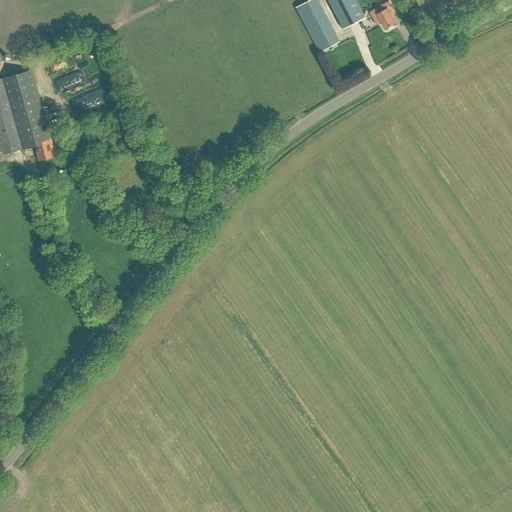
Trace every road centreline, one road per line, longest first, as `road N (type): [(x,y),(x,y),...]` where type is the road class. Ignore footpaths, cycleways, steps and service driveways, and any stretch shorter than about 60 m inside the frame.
road 1 (tertiary): [(0,469),(259,158),(321,111),(511,0)]
road 2 (track): [(42,67),(168,0)]
